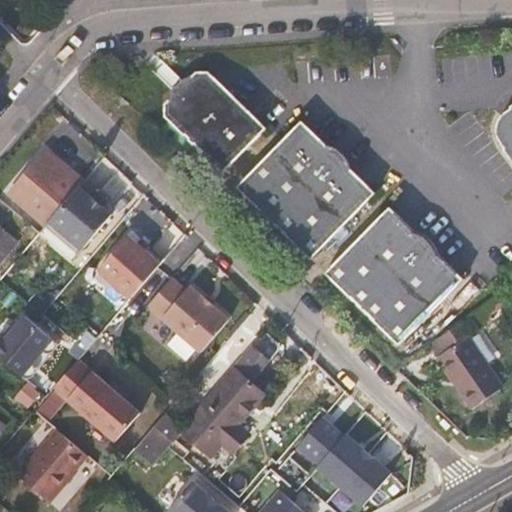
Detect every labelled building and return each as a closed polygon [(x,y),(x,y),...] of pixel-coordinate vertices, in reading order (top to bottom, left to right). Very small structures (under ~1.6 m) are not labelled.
[(180,73),(162,55),(154,64),(172,81),(180,73)] [(268,123),(209,67),(197,66),(166,98),(166,112),(223,169),(268,123)] [(511,99),(507,103),(509,106),(506,108),(504,110),(501,113),(499,116),(498,120),(497,128),(497,136),(499,140),(502,146),(501,147),(511,162),(511,99)] [(375,192),(301,120),(239,184),(313,257),(375,192)] [(47,149),(7,195),(44,226),(48,222),(77,187),(64,175),(69,169),(47,149)] [(83,180),(69,169),(64,175),(77,187),(83,180)] [(92,199),(77,187),(48,222),(80,250),(110,215),(101,207),(92,199)] [(106,202),(96,194),(92,199),(101,207),(106,202)] [(464,278),(389,205),(327,271),(400,343),(464,278)] [(80,250),(48,222),(44,226),(76,255),(80,250)] [(0,260),(16,242),(0,227),(0,260)] [(136,244),(126,236),(97,270),(130,298),(159,264),(143,250),(136,244)] [(148,245),(140,239),(136,244),(143,250),(148,245)] [(185,290),(170,277),(146,305),(200,352),(228,319),(188,285),(185,290)] [(507,370),(474,318),(483,312),(476,301),(430,334),(457,375),(454,377),(467,396),(507,370)] [(51,339),(23,315),(4,339),(1,337),(0,338),(0,359),(22,377),(51,339)] [(172,334),(165,343),(186,359),(192,350),(172,334)] [(139,412),(76,360),(52,389),(115,442),(139,412)] [(234,368),(183,429),(182,430),(211,455),(222,443),(233,452),(248,434),(238,424),(264,394),(234,368)] [(166,448),(182,430),(183,429),(165,413),(134,449),(151,465),(166,448)] [(87,456),(56,430),(17,475),(48,502),(87,456)] [(228,511),(191,480),(165,510),(167,511),(228,511)]
